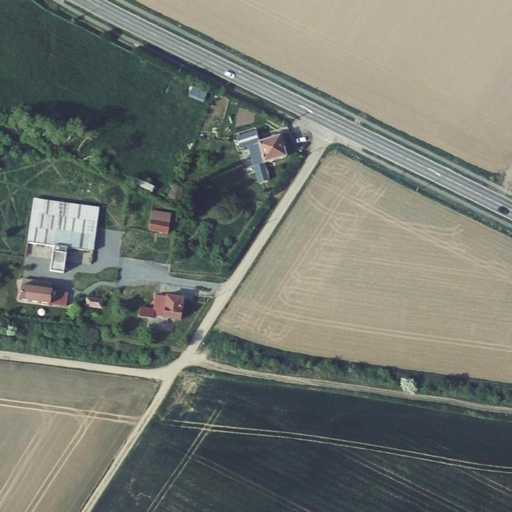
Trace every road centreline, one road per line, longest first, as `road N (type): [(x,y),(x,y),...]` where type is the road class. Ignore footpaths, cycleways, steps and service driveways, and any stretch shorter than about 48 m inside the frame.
road 1 (residential): [(335,122),(182,362)]
road 2 (tertiary): [(88,0),(335,122)]
road 3 (tertiary): [(335,122),(511,210)]
road 4 (track): [(170,377),(0,354)]
road 5 (track): [(170,377),(87,511)]
